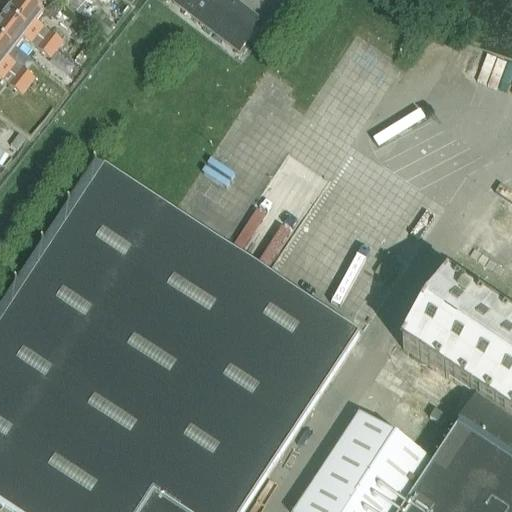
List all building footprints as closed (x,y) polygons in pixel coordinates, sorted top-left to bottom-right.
[(17,0),(8,13),(57,52),(63,45),(36,24),(44,13),(27,0),(17,0)] [(239,54),(263,23),(233,0),(176,0),(174,3),(239,54)] [(52,4),(44,14),(52,20),(56,19),(62,12),(52,4)] [(57,52),(8,13),(0,23),(0,36),(16,49),(23,40),(50,61),(57,52)] [(88,21),(108,37),(115,29),(95,13),(88,21)] [(9,59),(16,49),(0,36),(0,66),(29,89),(36,80),(9,59)] [(88,60),(82,55),(75,64),(82,69),(88,60)] [(0,78),(5,82),(24,97),(29,89),(0,66),(0,78)] [(493,144),(511,136),(511,125),(490,135),(493,144)] [(0,168),(4,171),(12,161),(0,151),(0,168)] [(511,511),(511,324),(449,283),(405,349),(428,365),(479,399),(435,466),(361,417),(297,511),(245,511),(359,339),(95,166),(94,167),(97,168),(71,207),(69,206),(68,207),(70,208),(44,247),(42,246),(42,247),(43,248),(18,287),(16,286),(15,287),(17,288),(0,313),(0,506),(8,511),(511,511)] [(446,420),(435,413),(430,421),(441,428),(446,420)]
